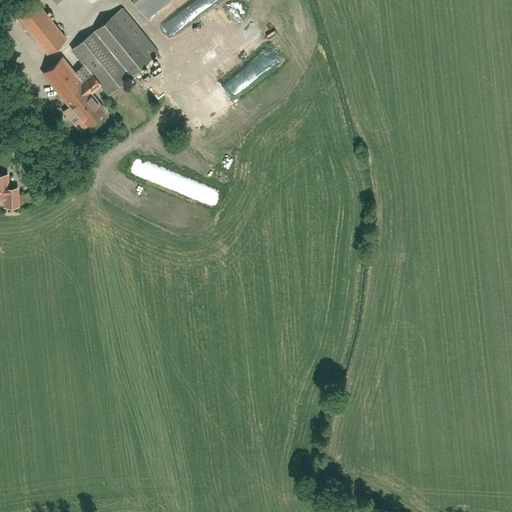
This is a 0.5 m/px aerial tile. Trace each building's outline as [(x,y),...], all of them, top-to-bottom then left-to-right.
[(41,0),(35,0),(19,14),(50,52),(70,35),(41,0)] [(137,0),(149,15),(167,0),(137,0)] [(123,6),(74,46),(87,61),(106,84),(112,91),(161,51),(123,6)] [(203,65),(214,79),(259,41),(247,28),(203,65)] [(274,43),(225,73),(238,93),(287,63),(274,43)] [(79,114),(89,125),(109,109),(95,92),(77,70),(65,55),(45,72),(71,104),(64,111),(72,120),(79,114)] [(106,84),(87,61),(77,70),(95,92),(106,84)] [(21,185),(11,185),(10,171),(0,171),(0,195),(6,195),(6,205),(22,204),(21,185)]
